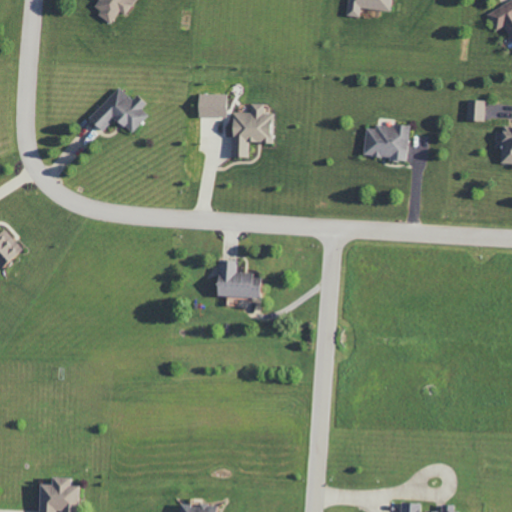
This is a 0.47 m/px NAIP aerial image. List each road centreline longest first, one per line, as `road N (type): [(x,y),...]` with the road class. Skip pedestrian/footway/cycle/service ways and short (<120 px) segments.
road 1 (residential): [(511,235),(95,213),(56,194),(35,171),(25,136),(34,0)]
road 2 (residential): [(331,225),(314,511)]
